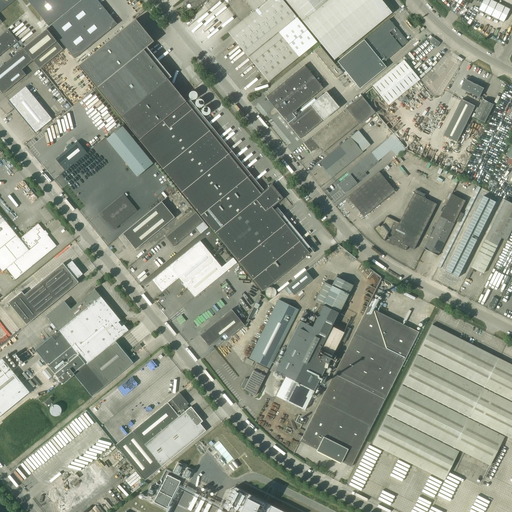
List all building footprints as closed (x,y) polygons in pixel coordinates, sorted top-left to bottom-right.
[(0,0),(0,12),(15,0),(0,0)] [(27,0),(75,58),(117,24),(97,0),(27,0)] [(206,0),(187,0),(189,3),(192,7),(195,10),(206,0)] [(245,0),(254,11),(238,24),(228,32),(269,82),(317,42),(282,0),(245,0)] [(285,0),(303,21),(334,60),(391,13),(380,0),(285,0)] [(511,9),(491,0),(482,0),(478,11),(504,23),(511,9)] [(201,19),(208,28),(213,25),(217,31),(228,23),(225,19),(222,21),(222,20),(219,22),(214,16),(211,19),(207,15),(201,19)] [(171,77),(147,47),(154,42),(136,19),(76,68),(136,142),(139,140),(186,101),(184,100),(183,98),(183,96),(180,94),(173,87),(174,84),(171,83),(168,80),(171,77)] [(389,19),(364,40),(338,61),(361,89),(387,67),(383,63),(402,48),(402,47),(408,42),(396,27),(395,27),(389,19)] [(47,27),(24,46),(33,59),(57,40),(47,27)] [(8,29),(0,35),(0,55),(18,41),(8,29)] [(437,48),(440,43),(433,37),(429,42),(437,48)] [(33,60),(40,68),(63,49),(57,41),(33,60)] [(313,51),(336,78),(342,73),(337,68),(335,65),(319,46),(313,51)] [(24,49),(0,67),(0,90),(3,94),(26,75),(22,70),(33,60),(24,49)] [(420,79),(404,60),(373,85),(389,105),(420,79)] [(274,107),(270,112),(270,113),(270,114),(270,115),(271,115),(271,116),(272,116),(273,116),(275,115),(275,114),(274,115),(273,114),(277,111),(288,124),(298,115),(295,111),(323,88),(304,65),(266,97),(274,107)] [(480,97),(484,88),(466,79),(461,88),(480,97)] [(26,86),(8,101),(35,133),(52,119),(26,86)] [(189,94),(189,95),(189,96),(189,97),(189,98),(190,98),(190,99),(191,99),(192,100),(193,100),(194,100),(195,99),(196,99),(196,98),(197,98),(197,97),(197,96),(197,95),(197,94),(197,93),(196,93),(196,92),(195,92),(194,91),(193,91),(192,91),(191,92),(190,92),(190,93),(189,93),(189,94)] [(326,92),(310,105),(298,115),(288,124),(300,139),(324,120),(339,107),(326,92)] [(361,95),(346,108),(303,143),(311,152),(319,146),(324,152),(359,124),(364,122),(376,113),(361,95)] [(197,100),(196,100),(196,101),(196,102),(195,102),(195,103),(195,104),(195,105),(196,105),(196,106),(197,107),(198,107),(199,108),(200,108),(201,107),(202,107),(202,106),(203,106),(203,105),(204,104),(204,103),(204,102),(203,102),(203,101),(202,100),(201,99),(200,99),(199,99),(198,99),(197,100)] [(457,142),(476,106),(462,99),(443,135),(457,142)] [(485,123),(494,105),(483,99),(474,117),(485,123)] [(262,194),(186,101),(139,140),(262,291),(309,253),(271,206),(281,198),(272,186),(262,194)] [(122,126),(107,139),(137,177),(153,164),(122,126)] [(358,131),(350,137),(319,162),(332,178),(363,153),(371,146),(358,131)] [(77,141),(56,159),(65,170),(87,153),(77,141)] [(347,172),(350,175),(338,185),(344,193),(367,175),(365,173),(378,162),(377,161),(380,159),(374,150),(371,152),(347,172)] [(379,172),(348,197),(364,217),(395,191),(379,172)] [(440,268),(481,188),(478,186),(438,267),(440,268)] [(415,249),(425,229),(438,204),(424,197),(426,194),(416,189),(410,202),(399,224),(394,222),(395,220),(387,216),(383,225),(381,226),(379,225),(376,228),(375,228),(385,241),(386,240),(406,250),(408,246),(415,249)] [(137,211),(126,197),(128,195),(126,193),(124,194),(101,212),(104,216),(103,216),(107,222),(108,221),(115,229),(121,224),(137,211)] [(448,237),(454,223),(466,201),(452,193),(441,216),(430,237),(424,249),(438,256),(448,237)] [(484,196),(446,271),(459,277),(496,202),(484,196)] [(485,239),(471,267),(484,273),(502,237),(507,240),(511,230),(511,203),(510,202),(505,200),(485,239)] [(175,217),(162,202),(119,237),(127,247),(131,244),(135,250),(175,217)] [(171,213),(177,220),(190,210),(184,202),(171,213)] [(181,224),(166,237),(174,246),(201,224),(204,222),(196,212),(181,224)] [(6,269),(16,280),(57,246),(38,224),(20,239),(4,219),(0,222),(0,268),(3,272),(6,269)] [(206,248),(208,246),(204,240),(201,242),(200,241),(154,279),(164,291),(179,278),(183,283),(182,284),(186,288),(187,287),(195,297),(237,263),(233,258),(222,267),(206,248)] [(22,292),(8,302),(27,325),(78,282),(76,279),(83,274),(72,261),(65,266),(63,263),(24,295),(22,292)] [(287,287),(294,295),(313,279),(306,271),(287,287)] [(328,363),(327,363),(332,353),(330,352),(342,329),(332,324),(338,312),(353,285),(337,277),(333,284),(326,281),(316,301),(323,305),(323,306),(320,305),(316,313),(318,314),(316,319),(314,318),(310,326),(300,321),(275,371),(286,377),(277,396),(305,410),(328,363)] [(276,293),(276,292),(276,291),(276,290),(275,289),(275,288),(274,288),(273,287),(272,287),(271,287),(270,287),(269,287),(268,287),(268,288),(267,288),(267,289),(266,290),(266,291),(266,292),(266,293),(266,294),(266,295),(267,295),(267,296),(268,297),(269,297),(270,297),(271,297),(272,297),(273,297),(274,297),(275,296),(275,295),(276,295),(276,294),(276,293)] [(63,383),(74,374),(92,396),(133,363),(116,341),(129,330),(124,325),(125,324),(123,321),(122,322),(95,289),(53,323),(59,331),(35,350),(63,383)] [(494,297),(488,307),(493,310),(499,299),(494,297)] [(279,300),(249,358),(269,368),(299,310),(279,300)] [(298,434),(296,439),(300,441),(351,467),(419,332),(368,306),(302,436),(298,434)] [(256,308),(254,307),(248,319),(251,320),(256,308)] [(209,346),(225,333),(229,338),(244,325),(232,309),(200,335),(209,346)] [(511,364),(432,324),(372,444),(444,480),(459,450),(490,465),(505,435),(511,438),(511,364)] [(0,416),(30,392),(3,358),(0,360),(0,416)] [(244,389),(256,395),(269,369),(257,363),(249,379),(248,378),(245,378),(241,386),(243,388),(244,389)] [(180,393),(117,444),(147,480),(165,465),(206,431),(200,423),(203,421),(191,406),(189,408),(187,405),(189,403),(180,393)] [(62,411),(62,409),(61,408),(60,406),(59,405),(57,404),(56,404),(54,405),(52,405),(51,407),(50,408),(50,410),(50,412),(51,413),(52,415),(54,416),(55,416),(57,416),(59,415),(60,414),(61,413),(62,411)] [(21,460),(30,472),(90,426),(81,414),(21,460)] [(173,472),(179,475),(184,465),(178,462),(173,472)] [(88,466),(49,496),(61,511),(63,511),(101,483),(88,466)] [(193,470),(187,467),(182,476),(189,479),(193,470)] [(179,482),(167,476),(160,491),(154,502),(167,509),(179,482)] [(151,485),(147,494),(152,497),(156,488),(151,485)] [(219,506),(216,511),(283,511),(235,488),(230,490),(222,507),(219,506)] [(196,493),(188,509),(191,511),(199,495),(196,493)] [(203,496),(194,511),(198,511),(206,498),(203,496)] [(209,501),(203,511),(207,511),(212,503),(209,501)]
